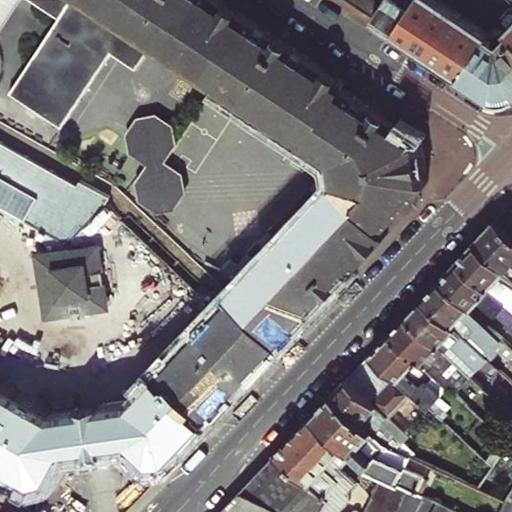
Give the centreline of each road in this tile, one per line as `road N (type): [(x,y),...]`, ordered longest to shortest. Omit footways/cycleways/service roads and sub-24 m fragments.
road 1 (secondary): [(171,511),(511,153)]
road 2 (residential): [(511,147),(289,0)]
